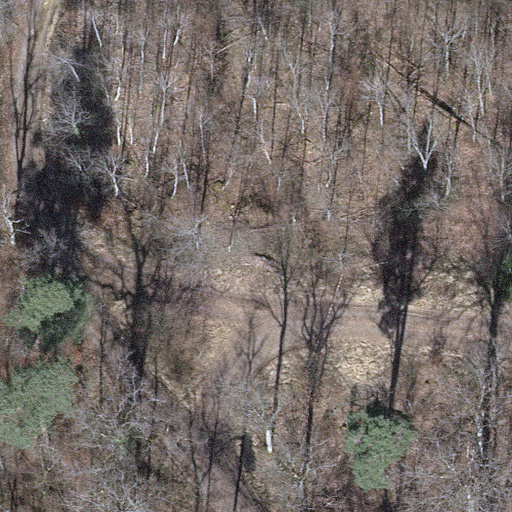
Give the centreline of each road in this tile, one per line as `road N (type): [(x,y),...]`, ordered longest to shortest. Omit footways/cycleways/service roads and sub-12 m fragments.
road 1 (track): [(59,0),(26,161),(91,322),(242,511)]
road 2 (track): [(26,161),(153,248),(386,319),(511,338)]
road 3 (track): [(386,319),(300,332),(243,375),(222,427),(242,511)]
